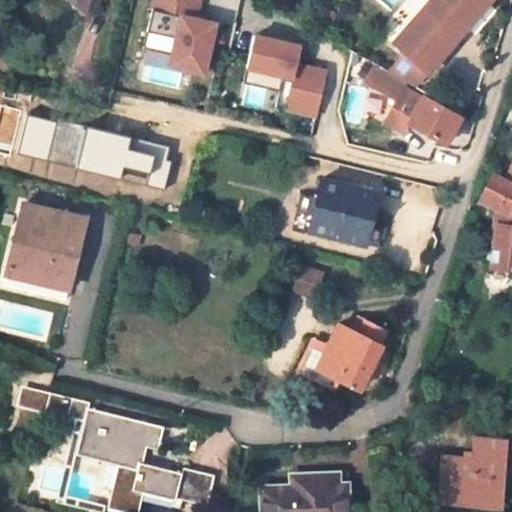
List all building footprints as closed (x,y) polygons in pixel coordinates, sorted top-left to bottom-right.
[(72,0),(86,11),(95,0),(72,0)] [(199,15),(201,0),(150,0),(149,6),(177,11),(166,67),(206,75),(217,19),(199,15)] [(427,73),(489,0),(428,0),(392,42),(403,52),(427,73)] [(297,61),(301,41),(252,32),(239,102),(317,117),(326,67),(297,61)] [(427,73),(403,52),(386,71),(414,87),(427,73)] [(370,77),(388,87),(393,78),(374,67),(370,77)] [(439,156),(460,118),(409,89),(399,106),(414,114),(409,124),(425,133),(418,145),(439,156)] [(85,104),(76,142),(99,148),(108,110),(85,104)] [(493,176),(481,199),(496,206),(502,209),(496,249),(490,249),(487,251),(486,259),(490,262),(490,266),(511,269),(511,168),(506,181),(493,176)] [(323,179),(310,230),(364,244),(377,192),(323,179)] [(496,206),(481,199),(479,204),(495,212),(496,207),(496,206)] [(23,204),(3,285),(65,300),(85,220),(23,204)] [(496,249),(502,209),(496,206),(496,207),(495,212),(490,249),(496,249)] [(291,290),(317,296),(323,271),(297,264),(291,290)] [(373,363),(387,332),(358,319),(351,332),(338,326),(327,348),(318,368),(338,378),(361,389),(368,373),(377,378),(382,367),(373,363)] [(313,342),(298,372),(313,378),(318,368),(327,348),(313,342)] [(313,378),(333,389),(338,378),(318,368),(313,378)] [(143,463),(147,447),(159,450),(164,428),(87,408),(88,405),(25,389),(21,404),(84,420),(76,455),(118,466),(107,507),(124,511),(137,511),(141,498),(143,492),(175,500),(176,498),(183,499),(207,505),(214,475),(183,467),(182,472),(143,463)] [(500,504),(506,443),(476,439),(475,453),(474,460),(464,460),(443,458),(439,498),(500,504)] [(475,453),(465,452),(464,460),(474,460),(475,453)] [(348,511),(347,484),(338,485),(338,473),(292,475),(293,487),(263,488),(264,511),(348,511)] [(141,498),(180,508),(183,499),(176,498),(175,500),(143,492),(141,498)]
